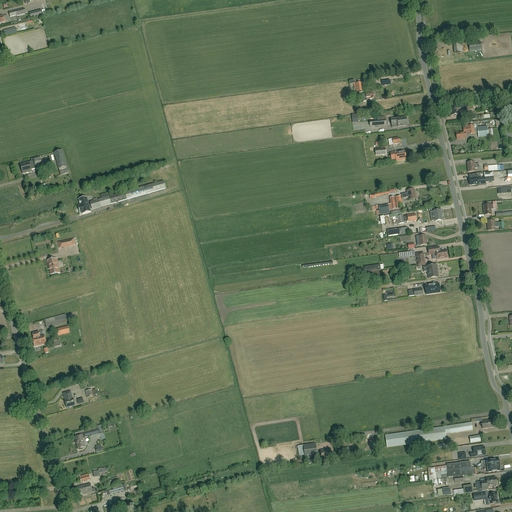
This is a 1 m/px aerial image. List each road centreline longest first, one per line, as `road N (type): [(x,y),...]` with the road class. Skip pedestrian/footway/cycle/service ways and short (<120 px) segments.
road 1 (unclassified): [(508,411),(486,358),(415,0)]
road 2 (unclassified): [(64,511),(0,281)]
road 3 (unclassified): [(508,411),(344,437)]
